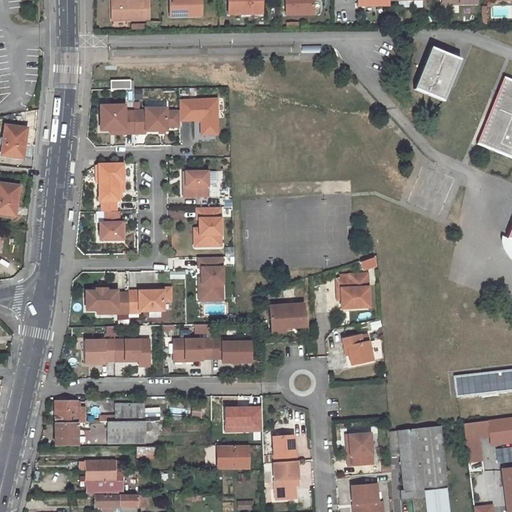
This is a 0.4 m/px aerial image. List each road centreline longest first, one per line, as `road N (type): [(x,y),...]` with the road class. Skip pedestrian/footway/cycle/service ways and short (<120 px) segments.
road 1 (residential): [(27,374),(74,388),(301,384),(313,410),(321,511)]
road 2 (residential): [(60,151),(153,152),(154,266),(48,265)]
road 3 (unclassified): [(60,151),(66,0)]
